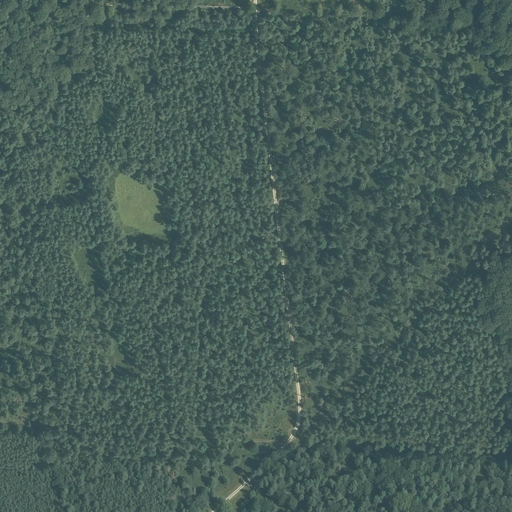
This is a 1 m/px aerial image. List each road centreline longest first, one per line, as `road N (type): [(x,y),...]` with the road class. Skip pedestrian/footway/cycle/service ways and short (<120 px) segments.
road 1 (track): [(214,511),(285,445),(298,419),(255,9)]
road 2 (track): [(285,445),(0,423)]
road 3 (track): [(0,2),(255,9)]
